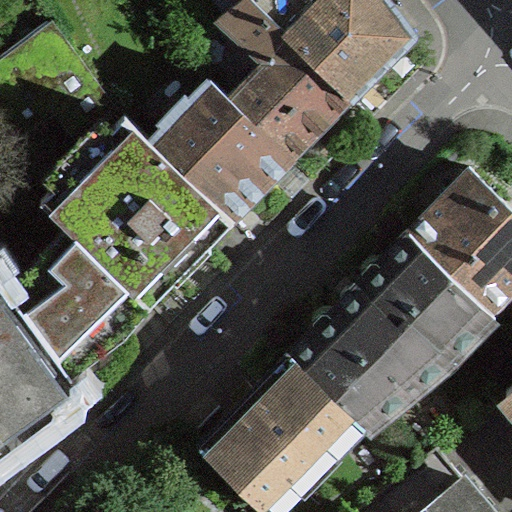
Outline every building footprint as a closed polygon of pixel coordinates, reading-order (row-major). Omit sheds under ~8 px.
[(265,58),(230,94),(228,96),(291,156),(352,93),(255,0),(236,0),(220,14),(265,58)] [(413,30),(391,0),(255,0),(352,93),(413,30)] [(80,232),(150,300),(232,216),(150,138),(113,103),(51,19),(0,57),(0,145),(3,150),(55,111),(85,152),(42,195),(80,232)] [(232,216),(291,156),(228,96),(208,77),(189,97),(185,94),(163,117),(166,121),(150,138),(232,216)] [(511,286),(511,206),(470,165),(407,228),(408,229),(490,308),(511,286)] [(312,313),(313,326),(291,348),(368,424),(448,360),(494,312),(490,308),(408,229),(383,253),(370,254),(361,263),(361,276),(335,303),(322,303),(312,313)] [(26,306),(72,368),(127,332),(150,300),(80,232),(50,263),(68,280),(26,306)] [(7,306),(0,295),(0,451),(59,408),(44,388),(72,368),(26,306),(19,297),(7,306)] [(363,423),(366,426),(368,424),(291,348),(201,440),(268,506),(293,480),(296,483),(332,445),(337,450),(363,423)] [(495,511),(439,444),(405,472),(360,510),(361,511),(495,511)]
